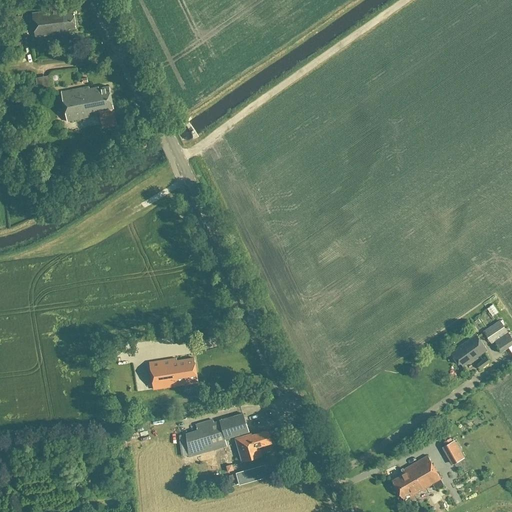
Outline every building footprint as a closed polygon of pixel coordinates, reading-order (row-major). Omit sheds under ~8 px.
[(62,11),(32,15),(35,37),(65,33),(65,30),(76,28),(74,12),(62,14),(62,11)] [(88,87),(60,92),(66,122),(99,116),(100,125),(114,123),(112,113),(113,113),(108,87),(98,89),(98,87),(88,89),(88,87)] [(511,341),(499,322),(483,332),(491,345),(494,343),(500,352),(511,344),(511,341)] [(457,349),(450,354),(458,365),(460,364),(462,367),(475,358),(475,359),(487,350),(476,335),(457,349)] [(480,371),(490,363),(487,358),(476,366),(480,371)] [(149,363),(152,382),(154,382),(155,390),(198,383),(194,359),(176,362),(176,359),(149,363)] [(185,435),(180,436),(183,456),(188,455),(188,457),(227,446),(225,440),(248,433),(243,414),(219,421),(220,425),(214,426),(213,421),(195,426),(197,431),(185,435)] [(267,431),(235,441),(242,462),(261,456),(258,447),(271,444),(267,431)] [(452,461),(464,455),(454,437),(442,444),(452,461)] [(440,480),(427,456),(399,472),(401,476),(392,481),(402,498),(408,494),(410,498),(440,480)] [(268,477),(264,466),(236,474),(240,485),(268,477)]
